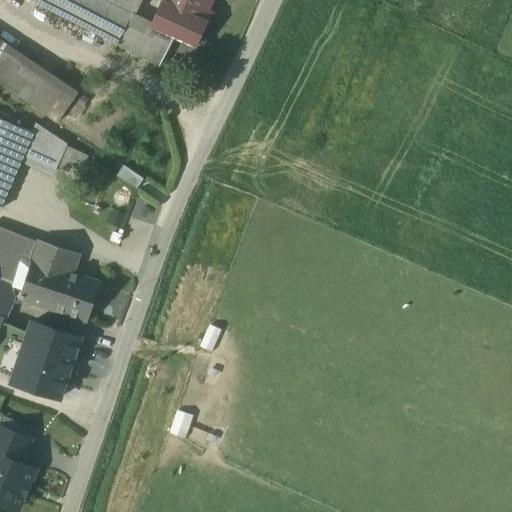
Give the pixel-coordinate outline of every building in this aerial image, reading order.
[(103,0),(29,0),(115,42),(125,24),(126,25),(132,14),(103,0)] [(140,0),(103,0),(132,14),(140,0)] [(210,0),(164,0),(153,25),(152,26),(174,37),(196,46),(207,23),(201,20),(210,0)] [(153,25),(132,14),(126,25),(137,31),(126,51),(158,66),(174,37),(152,26),(153,25)] [(137,31),(126,25),(125,24),(115,42),(114,45),(126,51),(137,31)] [(78,92),(0,39),(0,83),(58,122),(78,92)] [(32,134),(0,119),(0,204),(24,153),(32,134)] [(67,143),(37,123),(32,134),(24,153),(54,167),(65,147),(67,143)] [(84,156),(65,147),(54,167),(67,173),(72,161),(80,165),(84,156)] [(142,179),(122,166),(115,176),(135,189),(142,179)] [(19,236),(0,229),(0,278),(0,279),(19,236)] [(0,279),(0,322),(4,324),(15,300),(12,299),(19,286),(14,285),(31,241),(19,236),(0,279)] [(76,256),(31,241),(14,285),(19,286),(12,299),(15,300),(16,297),(19,298),(19,300),(21,301),(22,299),(48,307),(47,309),(84,320),(97,282),(71,274),(76,256)] [(4,324),(0,322),(0,340),(37,356),(43,340),(4,324)] [(78,338),(48,328),(43,340),(73,354),(78,338)] [(37,356),(0,340),(0,372),(30,386),(37,356)] [(73,354),(43,340),(37,356),(30,386),(58,398),(73,354)] [(177,409),(169,432),(186,438),(194,414),(177,409)] [(30,440),(0,427),(0,444),(15,451),(24,455),(30,440)] [(15,451),(0,444),(0,503),(17,511),(34,470),(11,460),(15,451)]
